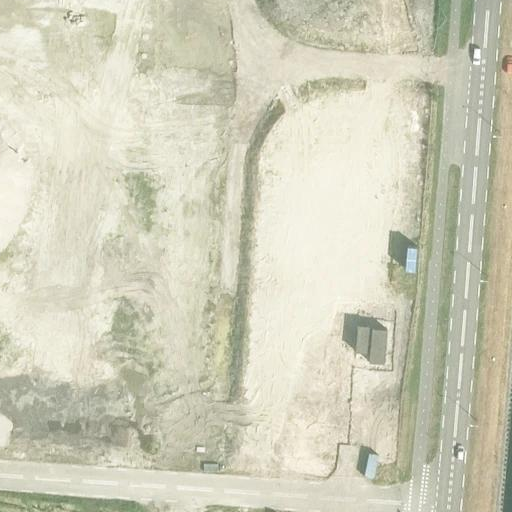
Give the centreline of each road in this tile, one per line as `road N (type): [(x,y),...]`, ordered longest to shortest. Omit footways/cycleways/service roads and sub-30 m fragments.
road 1 (primary): [(447,507),(490,0)]
road 2 (unclassified): [(447,507),(0,475)]
road 3 (unknown): [(349,499),(342,252)]
